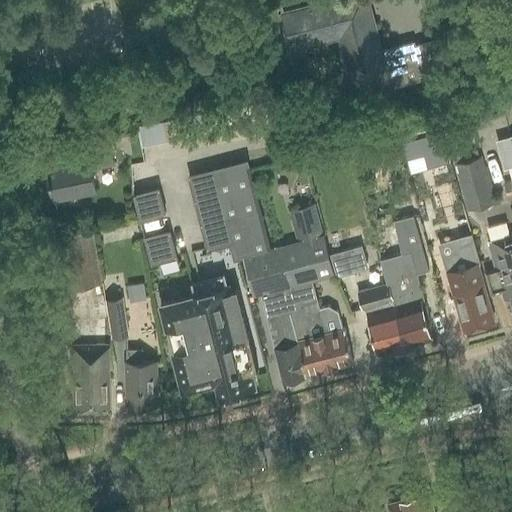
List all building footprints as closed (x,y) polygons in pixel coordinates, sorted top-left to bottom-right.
[(431,77),(422,42),(391,51),(392,52),(384,55),(372,9),(370,9),(372,15),(368,17),(363,0),(336,0),(285,13),(292,37),(339,25),(353,80),(371,75),(376,92),(431,77)] [(95,102),(111,98),(109,88),(93,91),(95,102)] [(276,120),(287,118),(282,97),(272,99),(276,120)] [(276,120),(272,99),(262,101),(266,122),(276,120)] [(266,122),(262,101),(251,103),(255,124),(266,122)] [(255,124),(251,103),(241,105),(245,126),(255,124)] [(245,126),(241,105),(231,107),(235,128),(245,126)] [(231,107),(220,109),(224,130),(235,128),(231,107)] [(224,130),(220,109),(210,111),(214,132),(224,130)] [(214,132),(210,111),(199,113),(203,134),(214,132)] [(203,134),(199,113),(189,115),(193,136),(203,134)] [(193,136),(189,115),(178,117),(183,138),(193,136)] [(183,138),(178,117),(168,119),(172,140),(183,138)] [(172,140),(168,119),(158,121),(162,142),(172,140)] [(162,142),(158,121),(147,123),(151,144),(162,142)] [(151,144),(147,123),(137,125),(141,146),(151,144)] [(426,154),(429,167),(447,162),(438,131),(400,142),(405,160),(426,154)] [(95,170),(117,165),(111,136),(86,142),(89,155),(65,160),(66,167),(50,171),(56,203),(100,194),(95,170)] [(396,142),(371,148),(374,162),(399,156),(396,142)] [(496,203),(483,155),(480,156),(478,149),(453,156),(468,211),(496,203)] [(259,214),(245,161),(228,166),(244,219),(259,214)] [(244,219),(228,166),(213,170),(228,223),(244,219)] [(259,214),(244,219),(228,223),(213,170),(187,177),(206,249),(229,243),(233,259),(241,257),(251,296),(263,293),(266,306),(265,314),(284,381),(306,375),(306,373),(302,359),(304,358),(284,287),(288,286),(278,247),(268,250),(259,214)] [(138,194),(134,194),(141,221),(168,215),(161,186),(138,192),(138,194)] [(329,305),(320,307),(313,279),(334,273),(316,204),(291,210),(299,242),(278,247),(288,286),(284,287),(304,358),(302,359),(306,373),(322,369),(323,371),(337,367),(337,365),(354,361),(341,310),(329,305)] [(66,288),(103,281),(93,226),(56,233),(66,288)] [(172,229),(145,236),(152,264),(179,257),(172,229)] [(511,234),(511,235),(488,242),(502,291),(508,290),(511,305),(511,234)] [(447,254),(451,270),(448,271),(454,293),(456,297),(465,329),(495,321),(485,284),(479,262),(482,261),(475,237),(447,254)] [(363,244),(331,253),(338,277),(369,267),(363,244)] [(382,259),(388,283),(406,345),(419,341),(429,338),(433,337),(427,315),(429,312),(427,307),(424,305),(422,299),(425,298),(411,250),(382,259)] [(191,281),(194,294),(162,302),(184,389),(217,381),(221,396),(255,387),(251,372),(258,370),(237,288),(230,290),(229,285),(228,285),(225,273),(191,281)] [(388,283),(360,291),(365,309),(382,304),(383,309),(368,314),(370,321),(373,331),(379,353),(384,351),(406,345),(388,283)] [(125,297),(107,299),(112,338),(130,335),(125,297)] [(75,409),(110,409),(110,345),(72,345),(72,391),(75,391),(75,409)] [(127,363),(127,405),(158,405),(158,363),(144,363),(144,350),(128,350),(128,363),(127,363)] [(390,502),(392,511),(435,511),(431,493),(390,502)]
